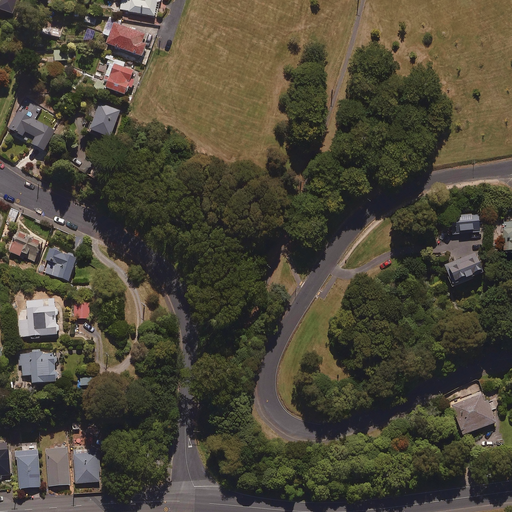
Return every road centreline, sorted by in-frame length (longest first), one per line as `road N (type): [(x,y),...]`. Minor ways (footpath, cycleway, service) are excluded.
road 1 (unclassified): [(511,166),(409,187),(365,214),(267,370),(271,405),(282,419),(329,431),(511,355)]
road 2 (residential): [(201,502),(186,467),(188,322),(164,271),(144,250),(0,181)]
road 3 (tertiary): [(511,493),(381,508),(201,502)]
road 4 (tertiary): [(201,502),(0,510)]
